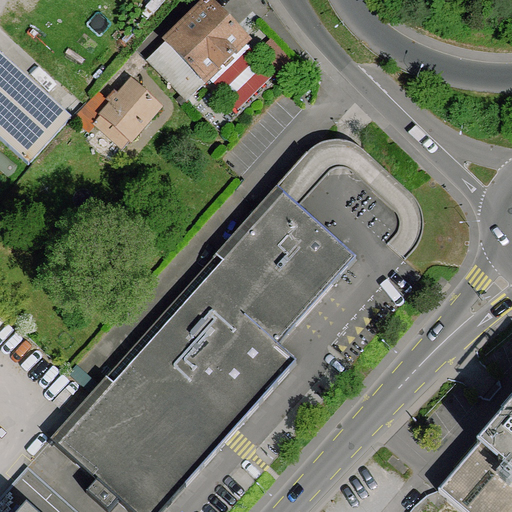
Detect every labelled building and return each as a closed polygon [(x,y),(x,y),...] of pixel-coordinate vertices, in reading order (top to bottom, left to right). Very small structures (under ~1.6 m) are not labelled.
[(249,43),(209,3),(168,44),(206,84),(249,43)] [(293,63),(273,42),(262,53),(282,74),(293,63)] [(206,84),(168,44),(149,62),(187,101),(206,84)] [(72,120),(0,54),(0,139),(30,166),(72,120)] [(161,108),(133,84),(113,105),(96,125),(124,149),(161,108)] [(89,133),(96,125),(113,105),(99,92),(75,120),(89,133)] [(283,346),(361,258),(296,200),(286,190),(58,444),(133,511),(173,511),(237,441),(305,366),(283,346)] [(463,511),(511,511),(511,411),(439,493),(449,499),(463,511)] [(37,511),(22,498),(9,511),(37,511)] [(463,511),(449,499),(436,511),(463,511)]
